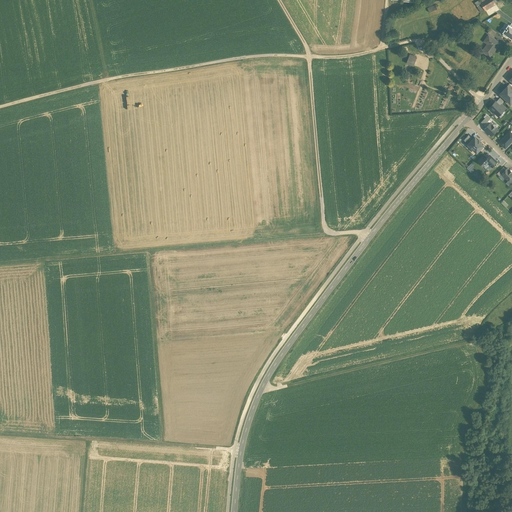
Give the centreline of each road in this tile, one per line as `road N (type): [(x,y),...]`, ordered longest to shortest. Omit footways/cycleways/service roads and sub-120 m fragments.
road 1 (tertiary): [(467,119),(376,227),(262,385),(240,451),(234,511)]
road 2 (track): [(161,444),(147,251),(357,232),(368,238)]
road 3 (track): [(384,47),(339,57),(246,57),(0,106)]
road 4 (track): [(240,451),(0,433)]
road 5 (track): [(324,234),(308,57)]
road 6 (track): [(481,101),(419,39),(384,47),(386,0)]
road 7 (track): [(147,251),(0,263)]
